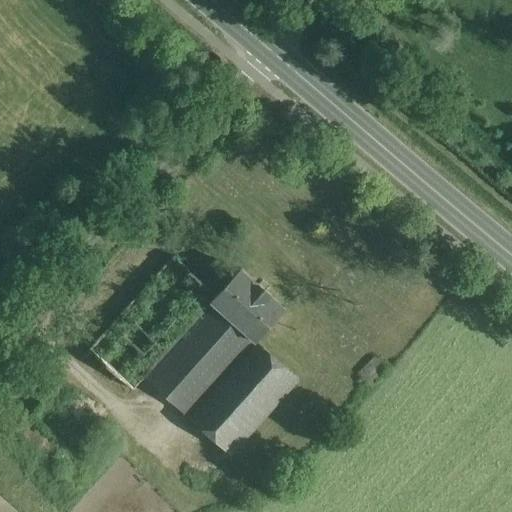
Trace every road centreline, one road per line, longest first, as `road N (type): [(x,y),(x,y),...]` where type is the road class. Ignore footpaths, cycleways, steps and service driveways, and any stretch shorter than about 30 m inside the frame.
road 1 (primary): [(211,0),(511,254)]
road 2 (track): [(0,359),(181,162),(254,68)]
